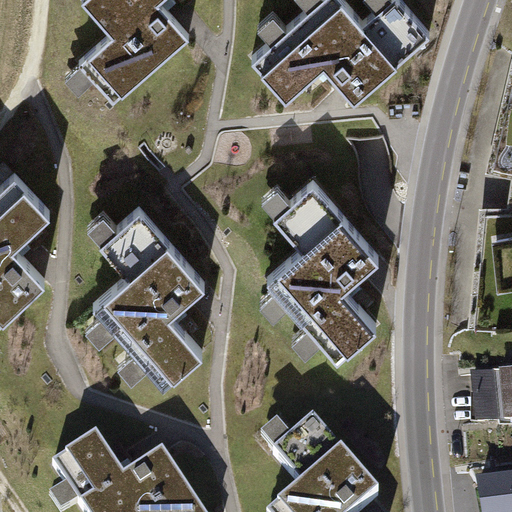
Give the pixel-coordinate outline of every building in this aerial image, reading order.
[(88,0),(87,1),(116,35),(82,65),(115,102),(194,34),(165,0),(164,0),(88,0)] [(345,0),(305,0),(251,51),(286,89),(319,58),(356,98),(441,18),(423,0),(379,0),(361,17),(345,0)] [(16,175),(0,189),(0,319),(48,274),(17,242),(50,211),(16,175)] [(381,254),(314,181),(277,214),(306,246),(268,281),(343,362),(382,327),(345,287),(381,254)] [(202,282),(142,214),(109,244),(135,273),(99,304),(166,379),(202,348),(169,311),(202,282)] [(511,239),(487,244),(478,331),(511,327),(511,239)] [(511,372),(460,377),(465,429),(511,424),(511,372)] [(362,511),(380,497),(316,424),(280,455),(307,487),(278,511),(362,511)] [(196,511),(160,455),(122,479),(97,441),(55,468),(83,511),(196,511)] [(511,511),(511,472),(479,476),(485,511),(511,511)]
